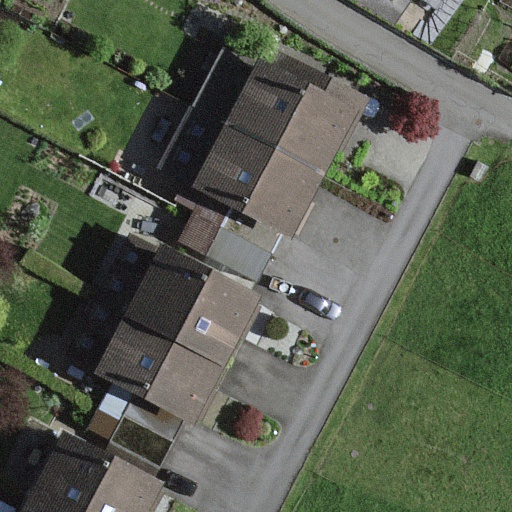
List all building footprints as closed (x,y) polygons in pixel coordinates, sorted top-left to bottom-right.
[(358,0),(392,22),(406,0),(358,0)] [(196,30),(175,86),(213,101),(235,45),(196,30)] [(357,115),(262,61),(194,182),(289,235),(311,195),(334,155),(357,115)] [(258,301),(131,239),(69,366),(114,388),(99,419),(171,453),(185,424),(196,429),(217,387),(238,344),(258,301)] [(151,511),(164,491),(66,434),(19,511),(151,511)]
